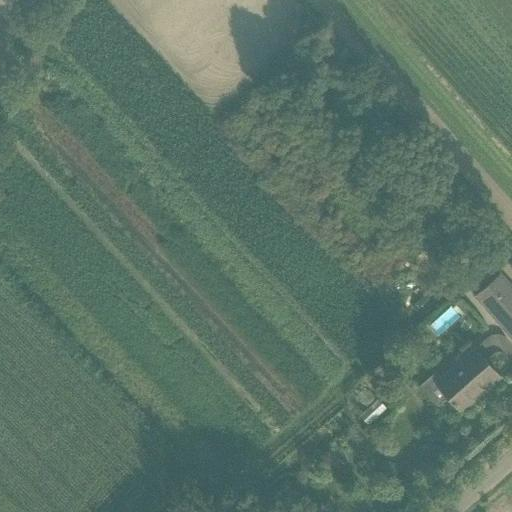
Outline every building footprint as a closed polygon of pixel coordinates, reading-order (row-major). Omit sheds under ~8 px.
[(455,213),(420,244),(419,245),(434,262),(435,261),(470,230),(455,213)] [(476,297),(506,331),(511,337),(511,289),(500,276),(476,297)] [(436,383),(447,396),(452,401),(452,402),(455,406),(456,405),(461,411),(462,410),(459,407),(483,386),(485,389),(499,377),(486,362),(474,349),(436,383)] [(356,396),(375,416),(384,408),(364,387),(356,396)] [(437,484),(453,471),(440,455),(424,468),(437,484)]
